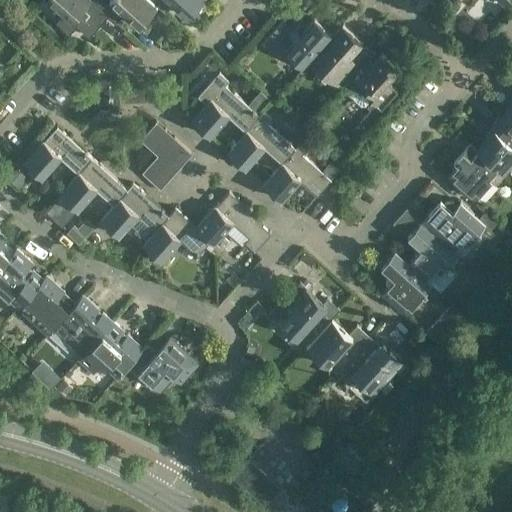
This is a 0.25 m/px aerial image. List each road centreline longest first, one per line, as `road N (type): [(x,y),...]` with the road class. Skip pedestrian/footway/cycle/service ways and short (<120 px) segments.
road 1 (residential): [(0,122),(62,68),(196,56),(251,0)]
road 2 (residential): [(298,236),(351,246),(414,173),(411,138),(465,77)]
road 3 (residential): [(0,192),(101,273),(228,320)]
road 4 (tertiary): [(165,500),(99,466),(0,434)]
road 5 (residential): [(298,236),(211,157),(176,195)]
road 6 (residential): [(179,471),(218,387),(228,320)]
road 7 (residential): [(366,0),(433,36),(465,77)]
